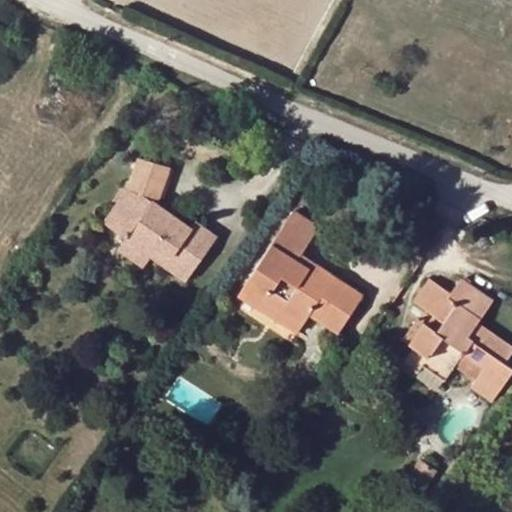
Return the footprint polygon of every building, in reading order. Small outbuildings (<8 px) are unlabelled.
[(156,202),(159,194),(168,169),(169,168),(137,157),(127,187),(112,209),(132,228),(127,237),(124,240),(150,258),(151,256),(186,280),(216,236),(195,221),(191,227),(156,202)] [(173,171),(168,169),(159,194),(164,196),(173,171)] [(103,221),(127,237),(132,228),(112,209),(103,221)] [(319,225),(293,209),(238,296),(260,310),(266,300),(302,322),(309,312),(339,331),(362,296),(299,255),(319,225)] [(144,267),(150,258),(124,240),(118,249),(144,267)] [(460,280),(451,294),(429,280),(414,302),(434,315),(444,321),(437,332),(428,326),(423,323),(410,344),(414,346),(404,360),(418,370),(422,365),(444,380),(453,366),(463,352),(484,366),(475,380),(472,385),(492,399),(511,370),(511,367),(505,363),(511,351),(511,346),(476,323),(491,300),(460,280)] [(302,322),(266,300),(260,310),(296,333),(302,322)] [(437,332),(444,321),(434,315),(428,326),(437,332)] [(403,339),(410,344),(423,323),(416,318),(403,339)] [(484,366),(463,352),(453,366),(475,380),(484,366)] [(421,462),(434,470),(439,463),(426,455),(421,462)] [(424,488),(435,471),(434,470),(421,462),(419,461),(408,477),(424,488)]
